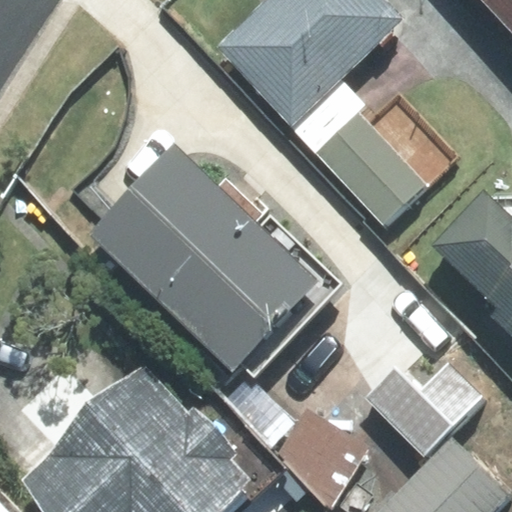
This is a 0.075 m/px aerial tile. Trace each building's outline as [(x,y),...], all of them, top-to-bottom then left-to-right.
[(384,0),(274,0),(222,50),(393,230),(444,182),(354,87),(414,31),(384,0)] [(511,0),(481,0),(511,32),(511,0)] [(187,143),(99,238),(256,383),(344,287),(187,143)] [(511,198),(506,193),(453,249),(511,317),(511,198)] [(497,399),(434,336),(369,400),(433,463),(497,399)] [(165,357),(35,480),(57,511),(250,511),(274,484),(235,431),(165,357)] [(343,511),(384,448),(315,405),(285,453),(299,471),(283,491),(305,511),(332,511),(334,510),(336,511),(343,511)] [(511,511),(511,484),(469,439),(392,511),(511,511)]
